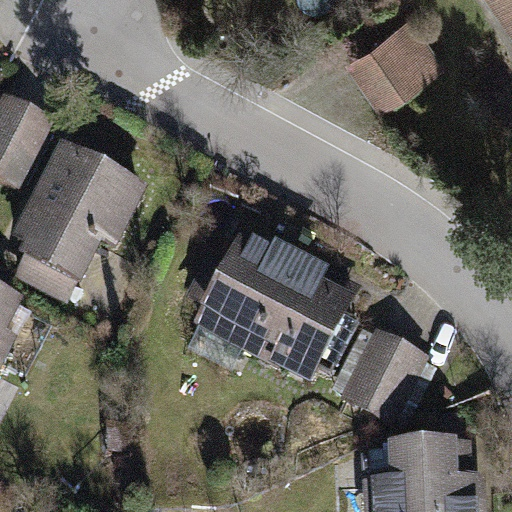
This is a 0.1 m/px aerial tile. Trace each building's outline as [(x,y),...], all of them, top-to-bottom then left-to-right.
[(511,0),(482,0),(511,42),(511,0)] [(398,20),(343,58),(376,105),(431,67),(398,20)] [(44,128),(0,106),(0,177),(16,185),(44,128)] [(103,252),(135,191),(98,172),(104,161),(78,147),(71,160),(60,154),(13,243),(22,248),(10,272),(58,297),(87,243),(103,252)] [(190,325),(304,383),(310,370),(322,377),(347,328),(333,320),(345,298),(268,259),(262,270),(231,255),(221,275),(206,267),(186,306),(197,312),(190,325)] [(415,366),(368,341),(339,396),(386,420),(415,366)] [(469,511),(469,483),(458,484),(457,448),(361,450),(362,511),(469,511)]
